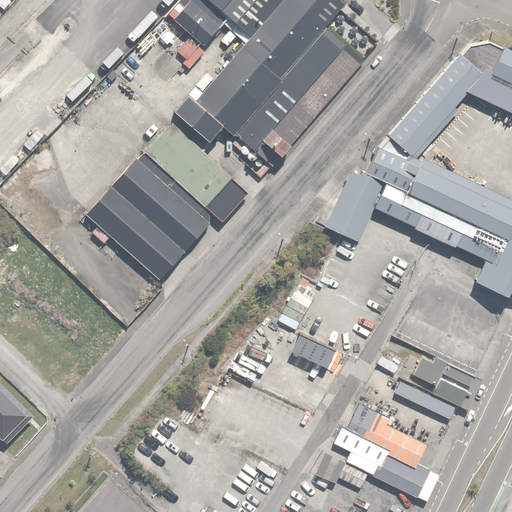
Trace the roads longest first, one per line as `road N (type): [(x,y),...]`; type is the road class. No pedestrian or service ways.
road 1 (unclassified): [(440,0),(430,27),(6,511)]
road 2 (primary): [(445,511),(511,374)]
